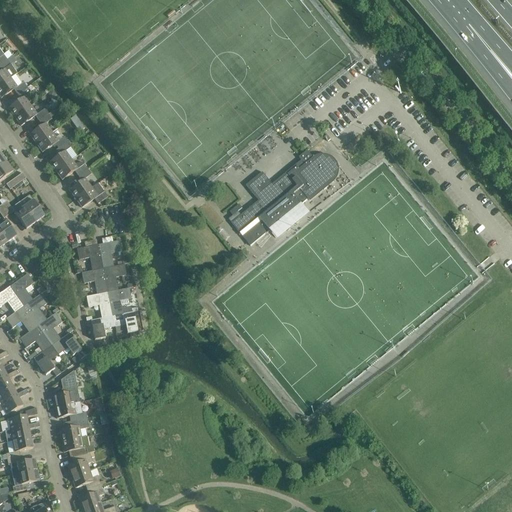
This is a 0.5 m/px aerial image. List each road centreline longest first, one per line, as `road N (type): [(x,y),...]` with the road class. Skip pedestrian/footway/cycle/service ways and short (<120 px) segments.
road 1 (unclassified): [(511,178),(363,0)]
road 2 (residential): [(70,511),(40,392),(0,330)]
